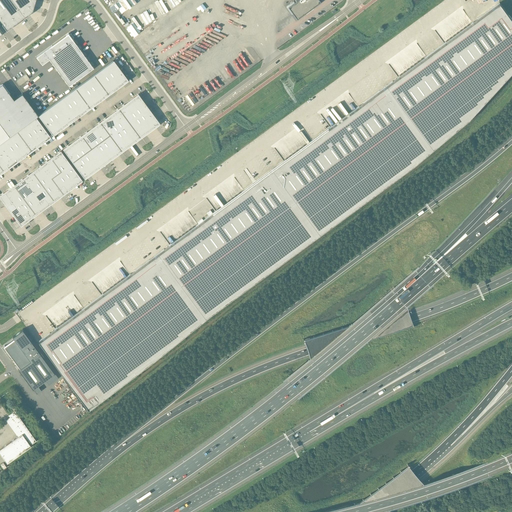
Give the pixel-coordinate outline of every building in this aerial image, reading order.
[(0,0),(0,19),(7,29),(33,11),(35,0),(0,0)] [(296,0),(288,6),(297,19),(321,1),(319,0),(296,0)] [(511,20),(499,2),(39,340),(89,408),(155,358),(211,313),(414,164),(468,118),(511,70),(511,20)] [(49,59),(69,85),(94,67),(68,33),(37,56),(42,64),(49,59)] [(113,60),(104,67),(117,86),(122,82),(123,83),(127,80),(113,60)] [(117,86),(104,67),(94,74),(109,93),(113,90),(113,89),(117,86)] [(109,93),(94,74),(85,81),(99,99),(104,96),(104,97),(109,93)] [(99,99),(85,81),(76,88),(90,107),(95,104),(94,103),(99,99)] [(10,93),(4,85),(2,83),(1,85),(0,85),(0,123),(10,136),(38,115),(22,93),(14,99),(10,94),(10,93)] [(90,107),(76,88),(67,94),(80,113),(85,110),(86,110),(90,107)] [(80,113),(67,94),(57,101),(72,121),(76,117),(76,116),(80,113)] [(147,107),(138,94),(133,98),(134,98),(129,102),(138,114),(147,107)] [(72,121),(57,101),(48,108),(62,127),(66,123),(67,124),(72,121)] [(138,114),(129,102),(124,105),(119,108),(129,121),(138,114)] [(159,123),(147,107),(138,114),(149,129),(154,126),(154,127),(159,123)] [(62,127),(48,108),(39,115),(53,134),(58,131),(57,130),(62,127)] [(129,121),(119,108),(115,111),(115,112),(111,115),(119,127),(129,121)] [(149,129),(138,114),(129,121),(140,137),(145,133),(144,133),(149,129)] [(119,127),(111,115),(106,119),(105,118),(101,121),(110,134),(119,127)] [(50,136),(36,117),(10,136),(0,143),(0,171),(8,166),(9,167),(18,160),(17,159),(27,152),(27,153),(36,146),(45,139),(46,140),(50,136)] [(110,134),(101,121),(96,125),(97,126),(92,129),(101,141),(110,134)] [(140,137),(129,121),(119,127),(131,143),(135,139),(136,140),(140,137)] [(131,143),(119,127),(110,134),(122,150),(126,147),(126,146),(131,143)] [(101,141),(92,129),(87,132),(82,135),(92,148),(101,141)] [(122,150),(110,134),(101,141),(112,156),(116,153),(117,154),(122,150)] [(92,148),(82,135),(78,138),(78,139),(73,143),(82,155),(92,148)] [(112,156),(101,141),(92,148),(103,164),(108,161),(107,160),(112,156)] [(82,155),(73,143),(69,146),(68,145),(63,149),(73,162),(82,155)] [(103,164),(92,148),(82,155),(93,170),(98,167),(99,167),(103,164)] [(77,183),(82,179),(61,151),(56,154),(57,155),(47,162),(47,161),(38,168),(29,175),(28,175),(19,181),(20,182),(10,189),(10,188),(0,195),(21,224),(31,217),(30,216),(40,209),(40,210),(49,203),(58,196),(59,196),(68,190),(67,189),(77,182),(77,183)] [(93,170),(82,155),(73,162),(85,178),(89,174),(89,173),(93,170)] [(55,373),(23,329),(13,336),(14,338),(4,346),(20,368),(19,369),(37,393),(41,390),(38,385),(55,373)] [(36,441),(15,411),(8,415),(10,417),(6,420),(18,436),(0,449),(0,452),(7,463),(31,446),(30,445),(33,443),(36,441)]
